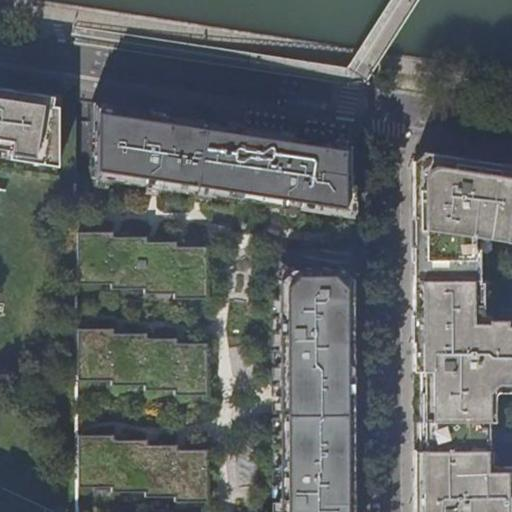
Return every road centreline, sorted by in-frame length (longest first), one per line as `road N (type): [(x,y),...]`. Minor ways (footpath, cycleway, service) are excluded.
road 1 (residential): [(388,511),(386,108)]
road 2 (unknown): [(242,511),(225,449),(235,235)]
road 3 (residential): [(386,108),(511,129)]
